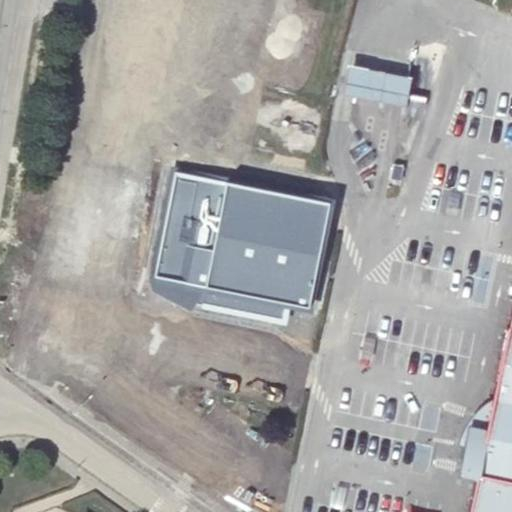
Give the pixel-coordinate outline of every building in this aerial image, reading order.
[(408,76),(347,65),(341,94),(403,106),(408,76)] [(400,181),(403,165),(402,165),(393,163),(390,178),(399,181),(400,181)] [(326,201),(171,168),(147,282),(146,291),(168,302),(187,312),(192,306),(284,326),(287,307),(305,309),(326,201)] [(467,511),(511,511),(511,328),(507,327),(490,405),(475,476),(467,511)] [(462,438),(459,458),(472,476),(475,476),(490,405),(487,404),(479,410),(473,417),(468,425),(464,433),(462,438)]
